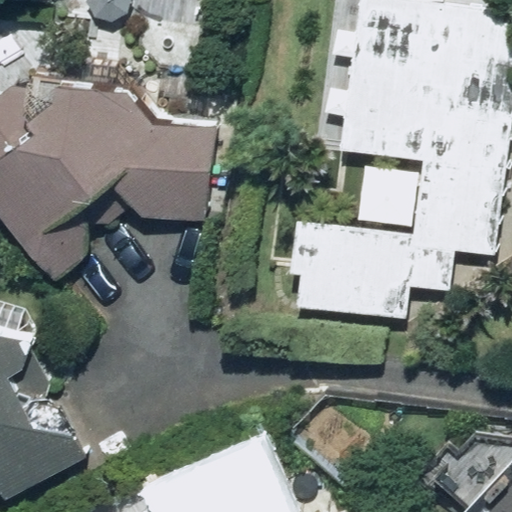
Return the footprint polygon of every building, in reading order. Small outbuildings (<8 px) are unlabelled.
[(309,207),(301,264),(311,266),(308,296),(415,310),(418,282),(458,287),(463,245),(503,250),(511,180),(511,1),(502,0),(367,0),(349,144),(428,154),(420,221),(309,207)] [(167,114),(140,79),(70,69),(27,14),(24,14),(21,14),(18,15),(15,15),(11,16),(8,17),(5,18),(2,19),(0,20),(0,133),(7,144),(0,148),(0,178),(61,273),(143,209),(215,215),(223,119),(167,114)] [(0,457),(20,489),(96,442),(47,331),(0,315),(0,457)] [(299,511),(273,435),(184,466),(199,511),(299,511)] [(511,511),(511,458),(470,504),(478,511),(511,511)]
